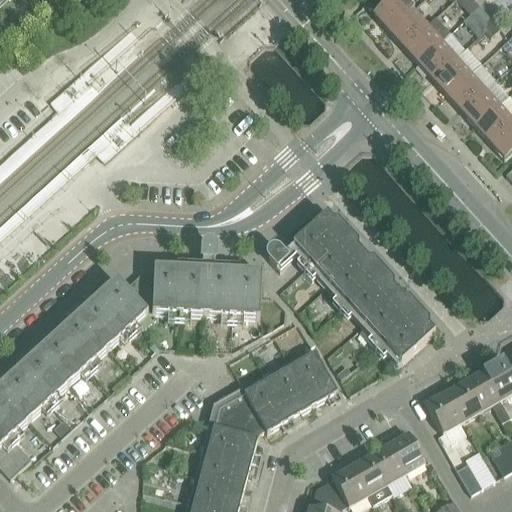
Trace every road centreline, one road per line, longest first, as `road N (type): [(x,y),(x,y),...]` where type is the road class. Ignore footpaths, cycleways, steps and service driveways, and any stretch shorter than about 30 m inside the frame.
road 1 (tertiary): [(0,325),(113,228),(208,226),(247,213),(372,104)]
road 2 (tertiary): [(372,104),(511,257)]
road 3 (residential): [(274,511),(293,452),(399,392)]
road 4 (unknown): [(0,245),(66,193),(104,198),(113,228)]
road 5 (tertiary): [(372,104),(279,0)]
